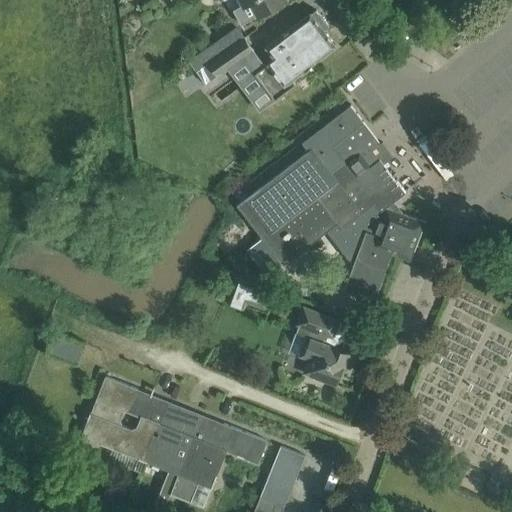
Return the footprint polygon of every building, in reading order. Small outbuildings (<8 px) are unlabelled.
[(241,0),(244,5),(234,10),(242,25),(257,16),(286,0),(241,0)] [(275,100),(296,84),(292,79),(320,58),(336,46),(324,30),(328,26),(316,10),(312,13),(311,13),(266,47),(274,58),(255,74),(275,100)] [(219,52),(206,61),(217,77),(254,51),(243,35),(219,52)] [(219,52),(213,44),(200,53),(206,61),(219,52)] [(206,61),(195,69),(202,79),(206,85),(217,77),(206,61)] [(343,289),(356,294),(374,301),(392,255),(410,262),(426,221),(396,210),(391,204),(406,193),(397,181),(398,180),(397,179),(396,180),(394,177),(395,176),(394,175),(392,176),(390,173),(392,172),(391,171),(390,172),(380,159),(380,160),(372,150),(380,143),(351,105),(302,142),(308,150),(237,204),(284,265),(332,229),(329,225),(336,220),(350,239),(341,245),(353,260),(354,261),(343,289)] [(235,282),(225,308),(241,314),(243,306),(253,310),(256,302),(265,305),(269,294),(235,282)] [(339,321),(321,314),(302,307),(296,324),(310,329),(306,338),(305,337),(298,356),(307,360),(302,373),(337,386),(344,366),(350,368),(354,355),(325,344),(327,336),(333,338),(339,321)] [(105,376),(98,395),(91,413),(88,412),(80,434),(79,436),(94,442),(95,439),(113,446),(146,459),(150,449),(146,447),(156,423),(158,424),(167,403),(155,398),(154,403),(149,401),(151,396),(137,391),(138,389),(105,376)] [(156,423),(146,447),(150,449),(146,459),(147,459),(170,468),(156,504),(154,508),(164,511),(166,508),(171,494),(201,416),(190,412),(188,416),(182,413),(184,409),(167,403),(158,424),(156,423)] [(258,464),(267,441),(224,423),(221,429),(216,427),(218,423),(201,416),(171,494),(191,502),(199,483),(212,488),(217,475),(215,474),(225,450),(258,464)] [(295,479),(304,456),(280,446),(271,469),(295,479)] [(271,469),(266,481),(291,490),(295,479),(271,469)] [(291,490),(266,481),(260,496),(284,506),(291,490)] [(260,496),(253,511),(281,511),(284,506),(260,496)]
